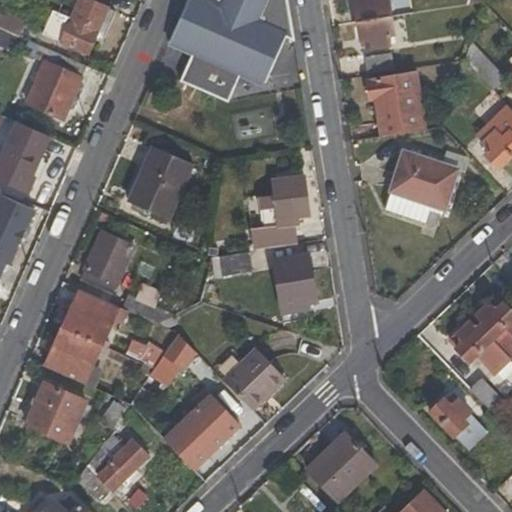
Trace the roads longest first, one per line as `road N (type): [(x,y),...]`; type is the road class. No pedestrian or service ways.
road 1 (residential): [(0,368),(165,0)]
road 2 (residential): [(360,365),(361,325),(308,0)]
road 3 (residential): [(204,511),(360,365)]
road 4 (residential): [(360,365),(511,221)]
road 5 (residential): [(360,365),(371,394),(486,511)]
